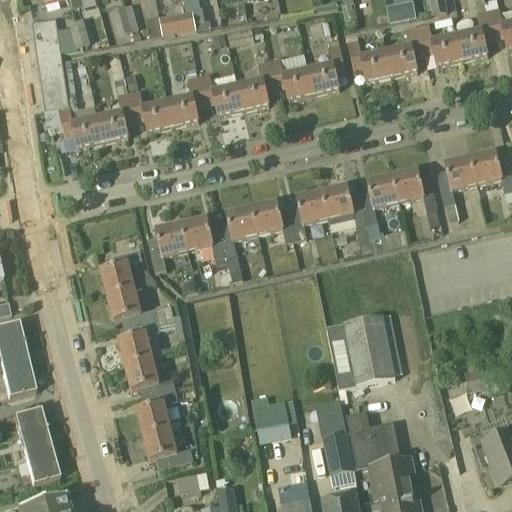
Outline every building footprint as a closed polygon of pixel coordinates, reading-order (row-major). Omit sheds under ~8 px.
[(70,4),(69,0),(42,0),(45,11),(70,4)] [(86,0),(69,0),(70,4),(73,15),(83,12),(81,2),(86,0)] [(244,7),(251,6),(249,0),(234,0),(236,8),(238,8),(244,7)] [(428,0),(432,21),(448,18),(444,0),(428,0)] [(456,40),(463,67),(488,61),(486,49),(495,47),(487,17),(483,0),(472,0),(478,25),(454,31),(456,40)] [(200,14),(198,1),(191,3),(192,5),(184,7),(186,19),(191,18),(193,18),(192,15),(200,14)] [(118,14),(121,26),(128,24),(129,26),(136,24),(132,10),(118,14)] [(192,15),(193,18),(195,29),(205,27),(202,13),(200,14),(192,15)] [(495,47),(504,45),(507,57),(511,55),(511,27),(502,30),(499,14),(487,17),(495,47)] [(186,19),(170,22),(173,38),(195,34),(191,18),(186,19)] [(151,44),(163,41),(159,22),(147,24),(151,44)] [(34,40),(58,36),(56,24),(32,28),(34,40)] [(68,28),(72,43),(80,40),(79,38),(86,36),(83,24),(68,28)] [(128,24),(121,26),(125,40),(139,35),(136,24),(129,26),(128,24)] [(463,67),(456,40),(432,46),(429,31),(418,34),(425,63),(434,61),(437,73),(463,67)] [(253,34),(229,36),(230,50),(254,48),(253,34)] [(386,56),(392,83),(419,77),(416,65),(425,63),(418,34),(406,36),(410,51),(386,56)] [(35,52),(60,48),(58,36),(34,40),(35,52)] [(72,43),(76,54),(90,49),(86,36),(79,38),(80,40),(72,43)] [(354,80),(364,77),(366,89),(392,83),(386,56),(363,62),(360,47),(347,50),(354,80)] [(60,48),(35,52),(37,64),(61,60),(60,48)] [(308,75),(314,101),(340,95),(338,83),(346,81),(339,51),(329,54),(332,69),(308,75)] [(231,63),(215,65),(218,84),(233,82),(231,63)] [(288,107),(314,101),(308,75),(284,80),(281,65),(270,67),(276,97),(285,95),(288,107)] [(40,82),(64,79),(62,67),(38,70),(40,82)] [(238,91),(244,117),(270,111),(267,99),(276,97),(270,67),(258,70),(262,86),(238,91)] [(42,94),(66,91),(64,79),(40,82),(42,94)] [(238,91),(214,97),(210,81),(199,84),(206,114),(216,112),(218,123),(244,117),(238,91)] [(167,107),(173,133),(199,127),(197,116),(206,114),(199,84),(188,86),(192,102),(167,107)] [(43,106),(67,102),(66,91),(42,94),(43,106)] [(147,139),(173,133),(167,107),(164,91),(140,96),(140,97),(129,100),(136,130),(145,128),(147,139)] [(97,123),(103,149),(129,143),(127,132),(136,130),(129,100),(118,102),(122,117),(97,123)] [(67,102),(43,106),(45,118),(69,114),(67,102)] [(71,113),(69,114),(59,116),(65,145),(75,143),(78,155),(103,149),(97,123),(95,113),(72,118),(71,113)] [(496,156),(471,162),(477,191),(502,185),(505,199),(511,197),(511,181),(508,163),(498,165),(496,156)] [(452,196),(477,191),(471,162),(445,168),(447,177),(437,179),(445,213),(447,212),(451,228),(459,226),(452,196)] [(419,175),(393,181),(399,209),(424,203),(430,233),(440,230),(435,208),(437,208),(430,181),(421,183),(419,175)] [(399,209),(393,181),(367,187),(369,195),(358,197),(370,246),(380,244),(374,215),(399,209)] [(372,254),(370,246),(358,197),(351,199),(349,190),(322,196),(329,225),(328,225),(331,239),(356,233),(362,257),(372,254)] [(290,213),(297,247),(307,244),(304,231),(328,225),(329,225),(322,196),(296,202),(298,211),(290,213)] [(303,272),(297,247),(290,213),(280,215),(278,207),(252,213),(259,241),(282,236),(291,275),(303,272)] [(259,241),(252,213),(226,219),(228,228),(219,230),(230,280),(240,277),(233,247),(259,241)] [(210,232),(208,223),(182,229),(188,257),(213,252),(220,282),(230,280),(219,230),(210,232)] [(188,257),(182,229),(156,235),(158,243),(149,245),(156,279),(167,276),(164,263),(188,257)] [(107,301),(136,294),(130,270),(143,266),(140,255),(106,264),(109,273),(101,275),(107,301)] [(155,316),(143,319),(136,294),(107,301),(114,327),(121,325),(124,334),(158,326),(155,316)] [(7,308),(0,309),(0,323),(10,321),(7,308)] [(118,346),(125,371),(154,363),(148,338),(174,332),(178,348),(186,347),(180,320),(172,322),(158,326),(124,334),(126,344),(118,346)] [(356,393),(396,385),(383,322),(343,330),(349,359),(356,392),(356,393)] [(0,358),(25,353),(19,329),(0,333),(0,358)] [(0,367),(3,382),(30,375),(25,353),(0,358),(0,367)] [(356,392),(349,359),(332,363),(338,396),(356,392)] [(188,381),(160,388),(154,363),(125,371),(131,396),(139,394),(142,404),(176,395),(176,394),(190,390),(188,381)] [(470,399),(511,387),(511,363),(463,377),(470,399)] [(9,405),(36,399),(30,375),(3,382),(9,405)] [(177,396),(176,395),(142,404),(144,413),(136,415),(143,441),(172,434),(181,431),(174,407),(193,402),(191,393),(177,396)] [(256,408),(257,444),(292,443),(291,426),(297,426),(297,407),(256,408)] [(20,446),(47,439),(40,416),(13,423),(20,446)] [(368,419),(347,423),(358,474),(369,472),(376,507),(381,506),(382,511),(422,511),(413,463),(401,466),(393,430),(371,434),(368,419)] [(511,420),(505,424),(510,436),(482,447),(500,491),(511,486),(511,420)] [(179,459),(172,434),(143,441),(149,467),(179,459)] [(27,469),(53,461),(47,439),(20,446),(27,469)] [(354,476),(347,439),(322,444),(329,481),(354,476)] [(27,469),(34,492),(60,484),(53,461),(27,469)] [(219,511),(236,511),(234,493),(217,496),(220,511),(219,511)] [(323,511),(359,511),(357,498),(322,505),(323,511)] [(68,511),(65,501),(25,511),(68,511)]
